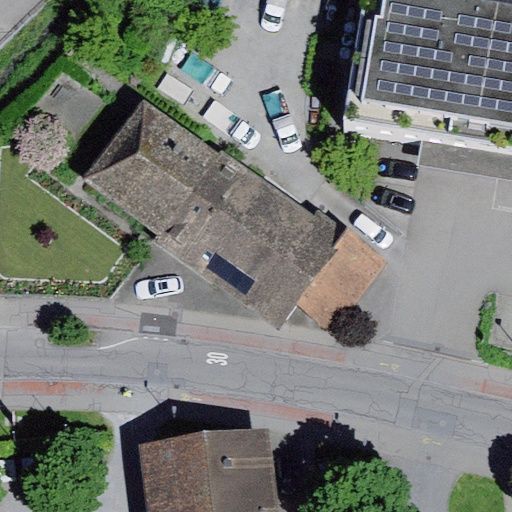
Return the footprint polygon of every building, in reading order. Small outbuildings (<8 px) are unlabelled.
[(511,0),(366,0),(344,126),(424,140),(511,154),(511,0)] [(218,156),(143,102),(84,183),(160,237),(218,156)] [(511,154),(424,140),(419,167),(511,182),(511,154)] [(379,269),(218,156),(160,237),(155,245),(280,333),(296,309),(333,335),(379,269)] [(273,511),(260,428),(135,447),(144,511),(273,511)]
